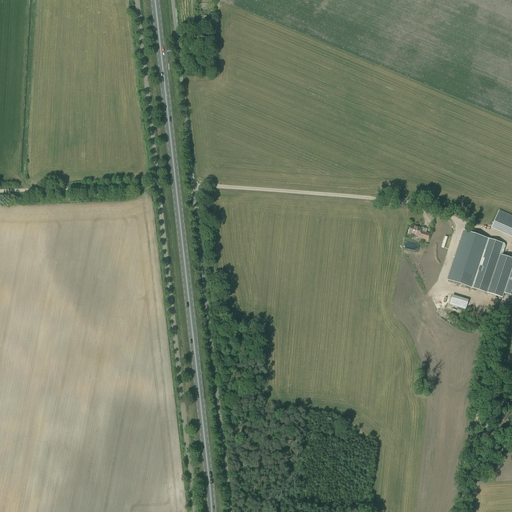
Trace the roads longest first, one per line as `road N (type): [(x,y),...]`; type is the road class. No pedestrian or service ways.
road 1 (primary): [(211,511),(154,0)]
road 2 (unclassified): [(229,511),(172,0)]
road 3 (unclassified): [(194,511),(156,186)]
road 4 (unclassified): [(156,186),(136,0)]
road 5 (unclassified): [(0,191),(156,186)]
